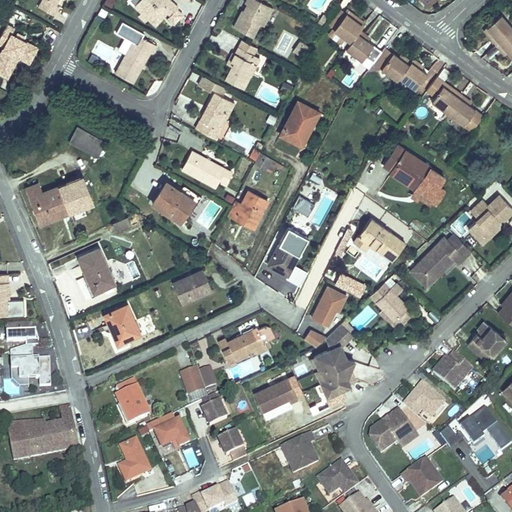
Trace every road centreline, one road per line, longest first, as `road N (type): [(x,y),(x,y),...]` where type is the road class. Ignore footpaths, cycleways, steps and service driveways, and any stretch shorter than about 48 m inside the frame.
road 1 (residential): [(511,262),(357,410),(361,443),(411,511)]
road 2 (residential): [(57,62),(139,105),(153,103),(214,0)]
road 3 (residential): [(73,386),(0,179)]
road 4 (residential): [(266,293),(73,386)]
road 5 (residential): [(357,191),(291,311),(266,293)]
road 6 (residential): [(104,511),(216,474),(204,446)]
road 7 (residential): [(266,293),(243,278),(297,170)]
road 8 (residential): [(101,511),(73,386)]
